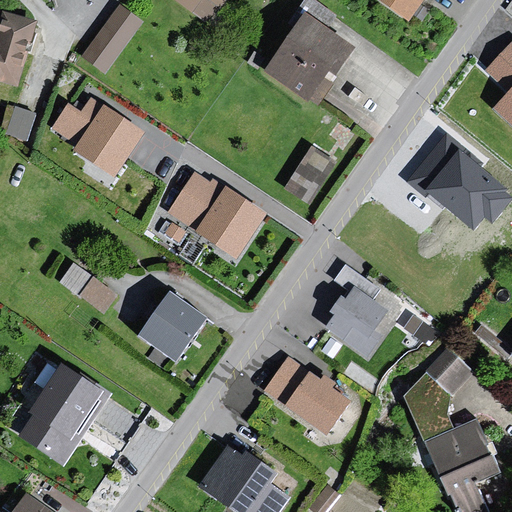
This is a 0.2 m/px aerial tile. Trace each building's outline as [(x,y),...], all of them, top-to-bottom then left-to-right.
[(82,53),(105,71),(146,18),(122,0),(82,53)] [(166,0),(200,26),(223,0),(166,0)] [(369,0),(399,26),(417,0),(369,0)] [(29,23),(0,13),(0,84),(12,88),(29,23)] [(295,16),(255,71),(306,109),(345,51),(295,16)] [(487,110),(511,132),(511,41),(482,74),(501,91),(487,110)] [(29,136),(37,109),(12,102),(4,128),(29,136)] [(147,130),(104,104),(75,152),(117,178),(147,130)] [(484,163),(446,133),(408,182),(424,194),(427,191),(473,227),(484,214),(494,222),(511,199),(511,196),(505,192),(509,188),(481,166),(484,163)] [(287,184),(312,198),(337,156),(312,142),(287,184)] [(268,214),(198,167),(167,212),(238,259),(268,214)] [(61,278),(105,311),(119,292),(75,259),(61,278)] [(160,288),(122,343),(168,374),(205,319),(160,288)] [(323,318),(317,330),(365,364),(376,339),(369,332),(382,317),(345,288),(335,301),(332,299),(319,312),(323,318)] [(511,346),(502,358),(511,365),(511,346)] [(474,371),(448,348),(404,395),(425,441),(455,429),(448,415),(451,395),(474,371)] [(290,356),(265,390),(326,434),(352,401),(290,356)] [(103,394),(45,365),(24,396),(30,402),(14,425),(18,430),(9,439),(55,472),(103,394)] [(455,429),(425,441),(453,511),(491,511),(477,486),(502,474),(478,419),(455,429)] [(220,448),(196,480),(219,510),(222,511),(274,511),(282,499),(261,488),(265,475),(238,456),(236,462),(220,448)] [(326,511),(340,496),(328,485),(309,507),(315,511),(326,511)] [(38,511),(17,498),(8,511),(38,511)]
